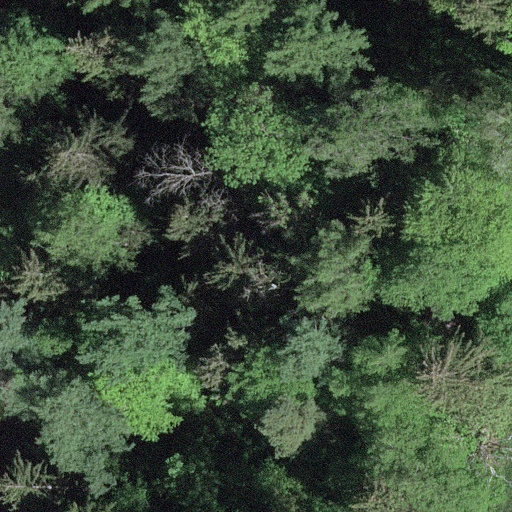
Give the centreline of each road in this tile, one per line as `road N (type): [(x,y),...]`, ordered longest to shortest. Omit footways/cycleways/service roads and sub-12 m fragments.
road 1 (track): [(368,511),(407,332),(511,125)]
road 2 (track): [(10,511),(0,386)]
